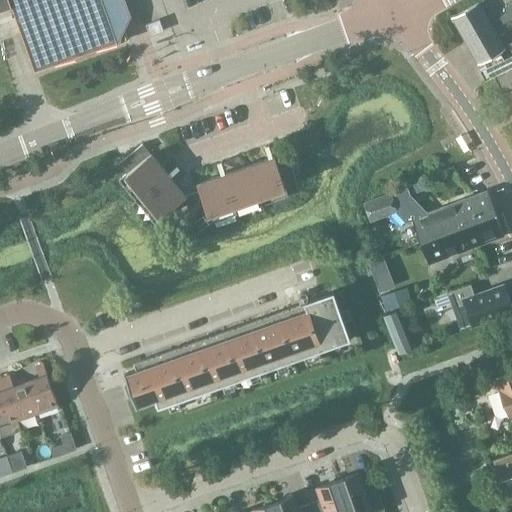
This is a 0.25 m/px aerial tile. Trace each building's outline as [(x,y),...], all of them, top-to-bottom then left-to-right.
[(0,0),(0,10),(12,7),(35,71),(127,38),(112,0),(0,0)] [(478,63),(504,48),(478,3),(452,18),(478,63)] [(506,14),(498,18),(502,24),(509,20),(511,21),(511,4),(508,6),(506,14)] [(150,35),(163,30),(159,19),(146,24),(150,35)] [(511,54),(492,64),(479,71),(485,81),(492,77),(511,67),(511,41),(508,44),(511,52),(511,54)] [(142,144),(118,164),(126,173),(150,154),(142,144)] [(150,154),(126,173),(119,179),(131,193),(162,168),(151,153),(150,154)] [(285,186),(297,182),(286,153),(274,157),(285,186)] [(248,165),(262,204),(288,195),(285,186),(274,157),(274,156),(248,165)] [(222,174),(236,213),(262,204),(248,165),(222,174)] [(162,168),(131,193),(142,208),(174,182),(162,168)] [(199,191),(204,203),(210,222),(236,213),(222,174),(197,183),(199,191)] [(174,182),(142,208),(154,222),(182,199),(186,196),(185,196),(174,182)] [(405,188),(390,194),(397,212),(406,221),(412,219),(420,241),(495,213),(486,191),(425,214),(424,210),(407,193),(405,188)] [(186,196),(182,199),(189,208),(204,203),(199,191),(185,196),(186,196)] [(369,222),(397,212),(390,194),(363,203),(369,222)] [(495,213),(420,241),(429,263),(503,235),(495,213)] [(373,276),(388,270),(382,256),(367,261),(373,276)] [(446,291),(461,330),(511,311),(511,310),(503,285),(475,295),(470,283),(446,291)] [(409,302),(404,287),(378,296),(383,311),(409,302)] [(329,294),(141,360),(143,367),(155,401),(158,408),(345,341),(350,339),(333,292),(329,294)] [(398,309),(382,315),(389,332),(404,325),(398,309)] [(26,382),(37,413),(58,406),(43,363),(35,366),(39,377),(26,382)] [(143,367),(124,374),(136,408),(155,401),(143,367)] [(511,371),(495,378),(499,390),(498,391),(507,417),(511,414),(511,371)] [(37,413),(26,382),(13,386),(9,375),(2,378),(16,420),(37,413)] [(0,437),(20,430),(16,420),(2,378),(0,378),(0,437)] [(452,405),(452,410),(455,414),(460,415),(464,412),(465,407),(461,403),(456,402),(452,405)] [(63,444),(50,448),(53,457),(66,453),(63,444)] [(511,452),(508,454),(492,460),(499,481),(511,476),(511,452)] [(24,459),(10,463),(13,471),(26,467),(24,459)] [(348,511),(384,511),(385,511),(373,480),(362,484),(358,473),(337,480),(348,511)] [(348,511),(337,480),(316,488),(320,499),(309,503),(312,511),(348,511)] [(312,511),(309,503),(298,507),(294,495),(273,503),(276,511),(312,511)] [(276,511),(273,503),(252,510),(252,511),(276,511)]
